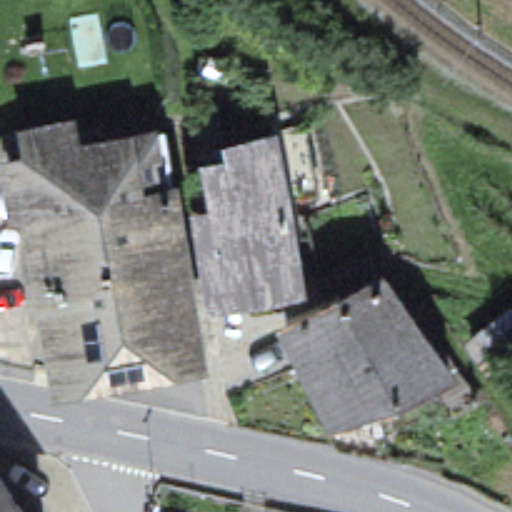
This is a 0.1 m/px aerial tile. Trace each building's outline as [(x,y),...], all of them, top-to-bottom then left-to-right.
[(24,210),(58,379),(209,349),(180,167),(170,170),(159,120),(140,123),(140,119),(84,130),(79,110),(22,122),(27,143),(3,147),(16,211),(24,210)] [(192,194),(210,290),(309,277),(276,121),(226,127),(229,141),(202,146),(211,191),(192,194)] [(386,258),(280,308),(335,411),(454,366),(386,258)] [(511,305),(511,304),(468,337),(494,370),(511,356),(511,305)] [(40,511),(0,454),(0,511),(40,511)]
